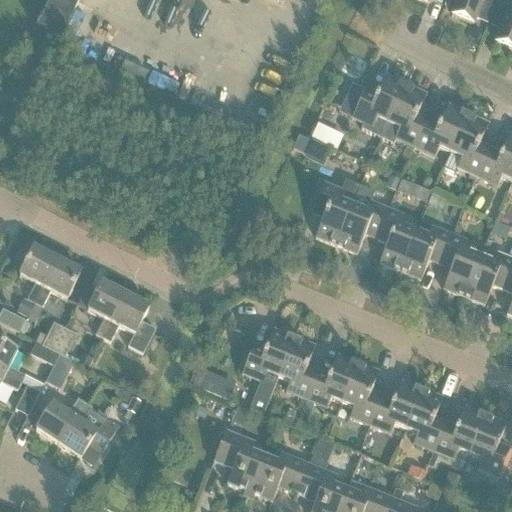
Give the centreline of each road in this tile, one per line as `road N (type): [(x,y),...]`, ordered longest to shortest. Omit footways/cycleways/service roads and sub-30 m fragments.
road 1 (residential): [(511,381),(276,288)]
road 2 (residential): [(173,288),(1,201)]
road 3 (residential): [(511,94),(395,40)]
